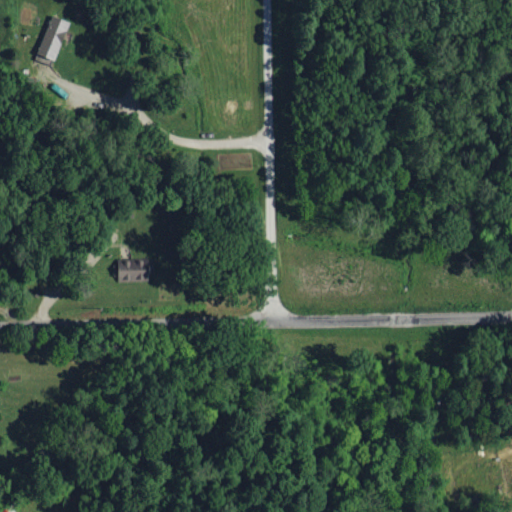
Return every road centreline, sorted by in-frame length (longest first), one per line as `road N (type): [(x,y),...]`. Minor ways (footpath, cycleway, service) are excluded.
road 1 (residential): [(0,327),(511,314)]
road 2 (residential): [(270,320),(262,0)]
